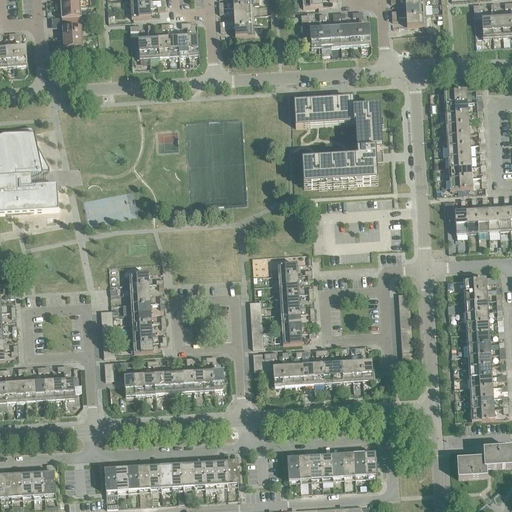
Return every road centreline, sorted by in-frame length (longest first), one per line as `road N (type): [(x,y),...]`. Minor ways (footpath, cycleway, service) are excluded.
road 1 (residential): [(170,511),(391,499),(387,440),(244,448)]
road 2 (unclassified): [(425,269),(412,66)]
road 3 (unclassified): [(242,420),(434,407)]
road 4 (unclassified): [(385,68),(212,80)]
road 5 (residential): [(386,339),(324,342),(322,294),(384,291)]
road 6 (unclassified): [(212,80),(41,91)]
road 7 (residential): [(239,348),(236,300),(172,303),(174,351)]
road 8 (residential): [(87,356),(85,309),(36,311),(25,312),(27,359)]
road 9 (residential): [(244,448),(92,457)]
road 10 (unclassified): [(91,430),(242,420)]
road 11 (unclassified): [(434,407),(425,269)]
